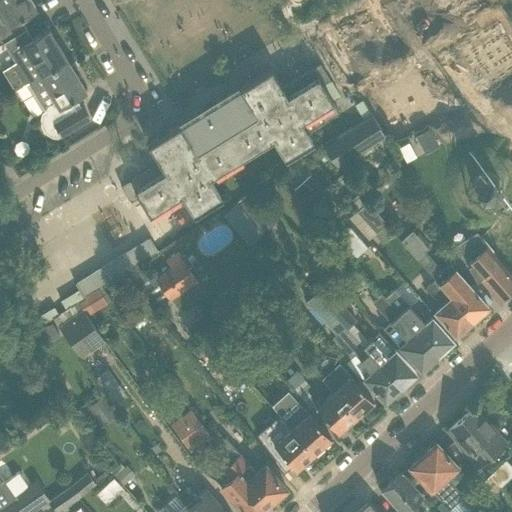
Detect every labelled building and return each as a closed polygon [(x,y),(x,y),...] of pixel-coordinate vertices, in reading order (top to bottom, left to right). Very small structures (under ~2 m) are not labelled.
[(35,8),(30,0),(0,0),(0,12),(4,19),(0,20),(0,36),(3,42),(25,28),(19,18),(35,8)] [(376,0),(371,4),(377,14),(383,10),(376,0)] [(407,46),(415,40),(424,35),(423,33),(420,28),(423,26),(406,0),(397,0),(398,1),(384,10),(407,46)] [(406,0),(423,26),(427,24),(431,30),(441,24),(448,20),(434,0),(406,0)] [(434,0),(448,20),(455,15),(464,9),(463,7),(460,2),(463,0),(434,0)] [(383,10),(377,14),(383,24),(389,19),(384,10),(383,10)] [(500,12),(490,19),(494,25),(504,19),(500,12)] [(345,13),(338,17),(345,27),(363,56),(367,54),(371,60),(381,54),(388,49),(365,14),(351,23),(345,13)] [(347,76),(355,71),(364,65),(363,63),(360,58),(363,56),(345,27),(338,17),(332,21),(338,31),(324,40),(347,76)] [(389,19),(383,24),(389,33),(396,29),(389,19)] [(459,48),(470,65),(476,61),(479,65),(507,46),(511,43),(511,34),(503,40),(494,26),(459,48)] [(31,38),(25,28),(3,42),(13,58),(29,83),(66,59),(47,28),(31,38)] [(396,43),(402,39),(396,29),(389,33),(396,43)] [(511,72),(511,53),(511,52),(511,43),(507,46),(479,65),(481,68),(474,73),(485,90),(511,72)] [(85,90),(66,59),(29,83),(43,108),(40,110),(38,117),(39,124),(43,130),(46,134),(51,136),(56,137),(60,135),(88,118),(81,106),(80,106),(74,96),(85,90)] [(189,118),(178,124),(146,144),(158,162),(120,185),(129,201),(138,197),(148,214),(180,195),(192,215),(221,198),(209,178),(273,139),(286,159),(313,142),(307,132),(339,112),(323,85),(329,79),(319,63),(281,86),(270,68),(228,94),(227,93),(226,93),(227,94),(217,100),(216,99),(215,100),(216,101),(213,103),(209,98),(200,103),(204,108),(201,110),(200,109),(199,110),(200,111),(190,117),(189,116),(188,117),(189,118)] [(374,118),(379,125),(388,118),(417,100),(415,96),(422,92),(411,75),(375,98),(384,112),(374,118)] [(365,104),(375,97),(371,90),(361,97),(365,104)] [(383,131),(393,125),(402,139),(437,116),(427,100),(426,99),(420,103),(417,100),(388,118),(379,125),(383,131)] [(371,114),(362,120),(337,136),(350,157),(385,135),(371,114)] [(428,129),(416,136),(423,149),(436,142),(428,129)] [(499,212),(511,202),(500,190),(500,188),(500,186),(500,183),(500,181),(511,170),(511,163),(507,158),(492,172),(490,172),(488,171),(486,171),(484,171),(482,172),(480,173),(478,174),(476,175),(475,176),(474,178),(473,180),(472,182),(472,184),(471,186),(472,188),(472,190),(473,192),(474,194),(475,195),(477,197),(478,198),(480,199),(482,200),(484,200),(486,200),(488,200),(499,212)] [(293,188),(309,175),(298,162),(282,175),(293,188)] [(259,188),(265,195),(278,186),(273,179),(259,188)] [(248,194),(238,203),(239,204),(244,210),(264,233),(282,216),(257,188),(248,194)] [(366,200),(355,211),(375,233),(386,223),(366,200)] [(234,203),(222,214),(225,217),(230,222),(244,210),(239,204),(238,203),(237,201),(234,203)] [(349,225),(334,239),(351,259),(367,245),(349,225)] [(433,277),(471,320),(477,314),(479,314),(483,311),(483,309),(487,305),(473,290),(466,282),(448,262),(440,269),(424,251),(427,248),(412,231),(401,241),(414,256),(433,277)] [(479,239),(480,238),(475,233),(455,246),(476,279),(478,277),(485,283),(499,298),(506,292),(509,291),(511,288),(511,277),(489,251),(479,239)] [(148,236),(74,282),(75,284),(79,290),(82,295),(97,286),(105,281),(122,270),(156,249),(148,236)] [(174,294),(195,280),(176,253),(166,260),(171,267),(155,279),(169,298),(174,294)] [(137,264),(125,271),(127,273),(137,286),(147,281),(139,267),(137,264)] [(122,270),(105,281),(112,293),(129,282),(122,270)] [(271,277),(252,294),(259,303),(278,286),(271,277)] [(433,277),(423,286),(424,287),(440,305),(434,311),(454,334),(458,331),(460,331),(464,328),(464,326),(471,320),(433,277)] [(324,285),(315,293),(346,327),(348,329),(356,322),(324,285)] [(83,298),(77,302),(78,304),(81,308),(85,314),(106,300),(97,286),(82,295),(83,298)] [(393,289),(384,296),(385,297),(436,354),(442,349),(444,348),(448,346),(448,343),(452,340),(431,317),(424,323),(408,305),(393,289)] [(79,290),(61,301),(66,309),(67,311),(78,304),(77,302),(83,298),(82,295),(79,290)] [(346,327),(315,293),(305,302),(335,336),(346,327)] [(436,354),(385,297),(384,296),(381,293),(372,301),(378,308),(390,321),(394,325),(387,331),(384,327),(385,326),(384,325),(383,327),(399,346),(406,354),(420,369),(436,354)] [(252,294),(237,308),(243,315),(258,302),(252,294)] [(51,308),(23,325),(28,332),(56,316),(51,308)] [(81,308),(58,325),(81,357),(103,340),(85,314),(81,308)] [(230,340),(243,329),(232,316),(219,326),(230,340)] [(52,323),(31,337),(38,347),(59,333),(52,323)] [(346,327),(335,336),(333,338),(350,357),(354,354),(368,369),(370,371),(363,377),(370,386),(384,401),(399,387),(384,369),(363,346),(362,345),(348,329),(346,327)] [(0,348),(9,342),(0,329),(0,348)] [(362,345),(363,346),(384,369),(399,387),(415,373),(412,369),(402,358),(395,350),(378,331),(362,345)] [(206,337),(197,344),(198,345),(210,361),(219,355),(206,337)] [(296,370),(286,379),(306,402),(310,408),(314,404),(313,403),(310,399),(311,398),(304,388),(308,385),(296,370)] [(230,377),(241,389),(247,383),(236,371),(230,377)] [(347,372),(341,378),(336,372),(325,381),(334,391),(355,415),(372,400),(359,385),(347,372)] [(355,415),(334,391),(325,399),(321,395),(313,403),(314,404),(324,416),(337,431),(355,415)] [(101,398),(86,409),(96,423),(111,412),(101,398)] [(282,419),(291,429),(312,453),(330,437),(300,404),(282,419)] [(475,467),(489,455),(505,442),(473,405),(456,421),(446,429),(453,437),(463,453),(475,467)] [(189,408),(167,424),(188,453),(210,436),(189,408)] [(141,413),(131,422),(149,441),(159,433),(141,413)] [(312,453),(291,429),(282,436),(279,433),(270,440),(295,468),(312,453)] [(223,436),(215,443),(229,462),(230,461),(267,503),(285,487),(264,463),(254,471),(238,453),(223,436)] [(435,441),(408,465),(422,480),(450,511),(466,511),(472,507),(462,496),(463,495),(445,476),(457,465),(448,456),(435,441)] [(505,459),(489,474),(482,480),(490,494),(500,485),(511,473),(511,465),(511,466),(505,459)] [(229,478),(220,486),(243,511),(259,511),(260,510),(263,507),(261,505),(265,501),(267,503),(230,461),(229,462),(221,469),(229,478)] [(123,466),(115,474),(123,483),(131,476),(123,466)] [(422,494),(414,485),(401,471),(380,490),(393,504),(398,510),(395,511),(417,511),(411,505),(422,494)] [(85,472),(48,501),(57,511),(58,511),(94,483),(87,474),(85,472)] [(107,499),(122,485),(113,475),(98,489),(107,499)] [(0,511),(26,511),(46,498),(35,482),(27,488),(11,499),(1,484),(0,482),(0,511)] [(194,496),(199,501),(189,510),(191,511),(223,511),(224,510),(204,488),(194,496)] [(377,511),(368,502),(357,511),(377,511)]
